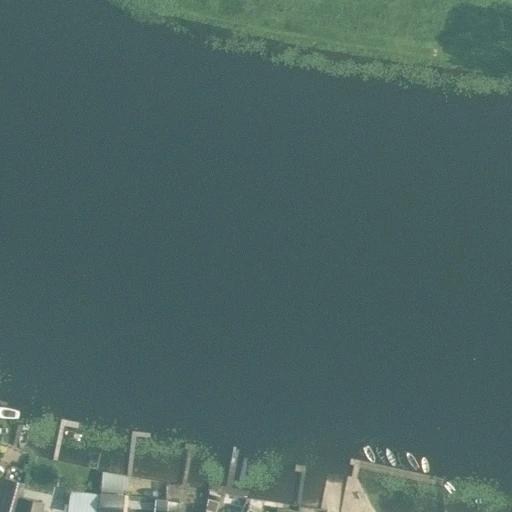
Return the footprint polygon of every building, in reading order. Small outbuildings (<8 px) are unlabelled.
[(101,466),(100,478),(99,488),(69,484),(66,507),(94,511),(102,511),(103,509),(119,511),(122,491),(120,491),(121,481),(126,481),(127,471),(101,466)] [(7,473),(0,497),(0,509),(9,511),(14,511),(23,478),(7,473)] [(34,511),(39,496),(21,492),(15,511),(34,511)] [(163,511),(162,494),(154,493),(153,508),(156,508),(154,511),(163,511)] [(163,511),(178,511),(180,497),(166,495),(166,494),(162,494),(163,511)]
